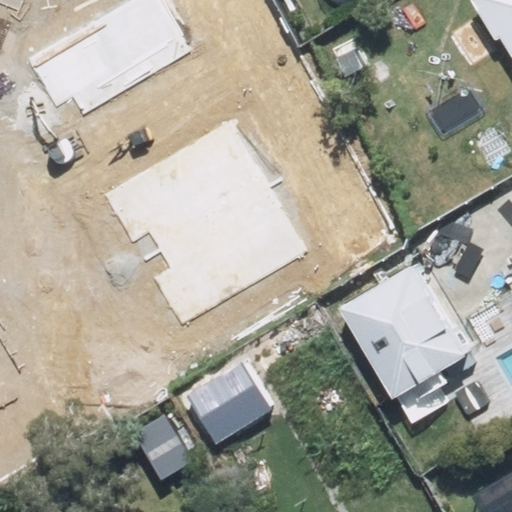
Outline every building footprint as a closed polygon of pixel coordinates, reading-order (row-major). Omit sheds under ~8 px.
[(20,0),(0,0),(0,2),(17,9),(20,0)] [(164,0),(128,0),(31,57),(58,103),(74,94),(87,115),(195,51),(164,0)] [(511,0),(485,0),(511,43),(511,0)] [(389,84),(357,31),(324,50),(356,104),(389,84)] [(406,177),(422,200),(496,150),(463,102),(414,136),(430,161),(406,177)] [(312,251),(234,118),(105,193),(133,240),(148,231),(157,246),(140,256),(143,261),(162,250),(173,268),(155,278),(183,325),(312,251)] [(93,166),(31,127),(4,169),(67,208),(93,166)] [(426,264),(350,307),(404,400),(480,357),(426,264)] [(0,401),(27,386),(0,339),(0,401)] [(224,443),(280,411),(252,362),(195,395),(224,443)]
